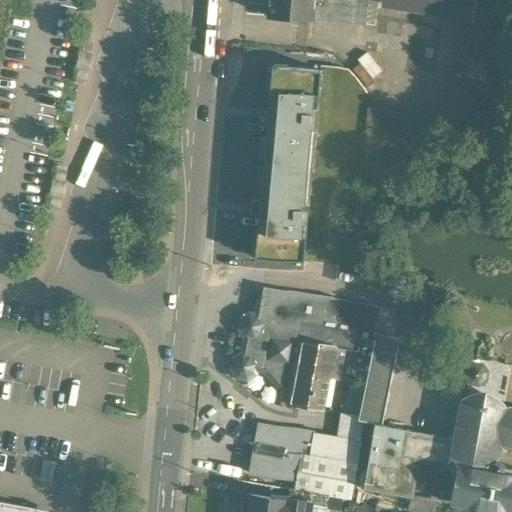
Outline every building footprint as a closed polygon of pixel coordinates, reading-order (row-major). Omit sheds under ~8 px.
[(269,0),(268,17),(313,20),(313,0),(269,0)] [(313,0),(313,20),(362,24),(362,0),(313,0)] [(475,0),(380,0),(381,3),(473,17),(475,0)] [(469,28),(464,60),(508,67),(506,34),(469,28)] [(463,71),(508,79),(508,67),(464,60),(463,71)] [(272,67),(255,258),(303,263),(321,72),(272,67)] [(463,71),(456,103),(510,113),(508,79),(463,71)] [(435,126),(366,114),(363,173),(425,180),(435,126)] [(351,302),(262,287),(257,317),(257,318),(256,326),(296,332),(298,321),(347,329),(373,333),(392,336),(396,310),(351,302)] [(296,332),(256,326),(257,318),(250,316),(243,320),(242,328),(246,334),(253,335),(248,357),(242,356),(236,360),(234,368),(238,374),(246,375),(252,371),(253,364),(268,367),(286,388),(284,398),(291,399),(297,371),(290,370),(296,332)] [(347,329),(298,321),(296,332),(290,370),(297,371),(291,399),(284,398),(283,404),(323,411),(329,379),(337,381),(343,350),(347,329)] [(373,333),(347,329),(343,350),(356,352),(358,345),(371,348),(373,341),(372,341),(373,333)] [(392,336),(373,333),(372,341),(373,341),(374,341),(358,417),(358,421),(363,422),(374,424),(382,425),(400,337),(392,336)] [(371,348),(358,345),(356,352),(352,371),(366,374),(371,348)] [(511,366),(470,358),(461,408),(503,417),(504,409),(511,366)] [(363,390),(349,388),(344,415),(358,417),(363,390)] [(503,417),(461,408),(455,439),(469,442),(464,469),(492,474),(498,443),(503,417)] [(511,410),(504,409),(503,417),(498,443),(511,445),(511,410)] [(344,415),(340,414),(336,438),(360,442),(363,422),(358,421),(358,417),(344,415)] [(278,427),(258,423),(254,447),(273,451),(278,427)] [(382,425),(374,424),(363,489),(410,498),(417,460),(440,464),(434,498),(457,503),(464,469),(450,466),(455,439),(382,425)] [(314,433),(278,427),(273,451),(254,447),(249,472),(295,480),(296,481),(300,458),(309,459),(314,434),(314,433)] [(336,438),(314,434),(309,459),(300,458),(296,481),(295,480),(293,490),(295,490),(328,496),(350,500),(360,442),(336,438)] [(469,442),(455,439),(450,466),(464,469),(469,442)] [(511,511),(511,477),(492,474),(464,469),(457,503),(498,511),(499,511),(511,511)] [(328,496),(295,490),(293,501),(293,502),(310,506),(326,509),(328,496)] [(288,499),(251,493),(248,511),(286,511),(288,500),(288,499)] [(308,511),(310,506),(293,502),(293,501),(288,500),(286,511),(308,511)] [(51,511),(0,502),(0,511),(51,511)]
